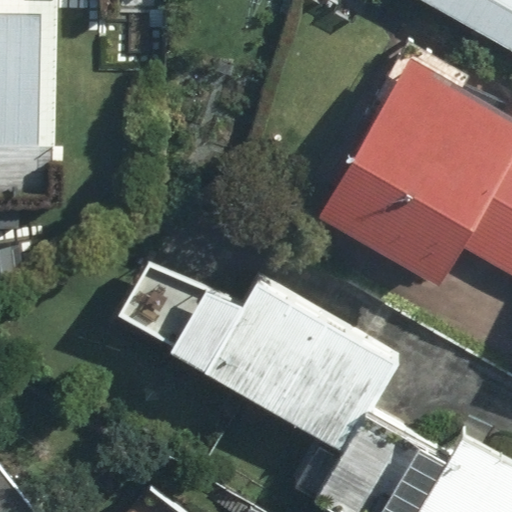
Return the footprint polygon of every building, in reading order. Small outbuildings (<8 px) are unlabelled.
[(511,0),(444,0),(511,38),(511,0)] [(511,106),(413,51),(326,207),(445,273),(466,236),(511,261),(511,106)] [(0,274),(29,273),(27,228),(0,229),(0,274)] [(406,352),(261,273),(218,353),(362,432),(406,352)] [(511,511),(511,450),(470,428),(423,511),(511,511)] [(277,511),(255,496),(243,511),(277,511)]
